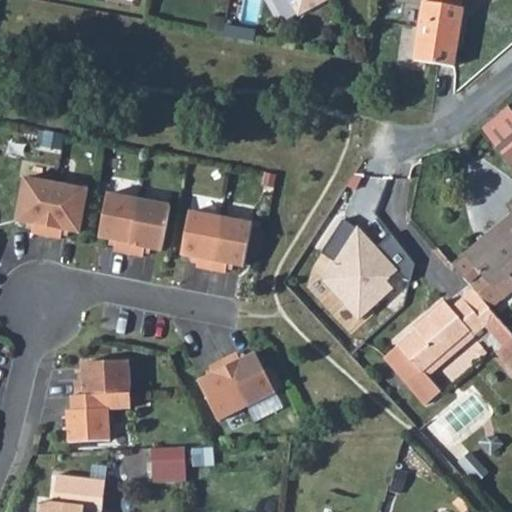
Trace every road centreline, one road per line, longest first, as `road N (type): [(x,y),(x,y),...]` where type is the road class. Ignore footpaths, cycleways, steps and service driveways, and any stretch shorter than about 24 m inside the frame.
road 1 (residential): [(218,315),(85,291),(43,307),(0,463)]
road 2 (residential): [(354,126),(401,142),(472,117),(511,83)]
